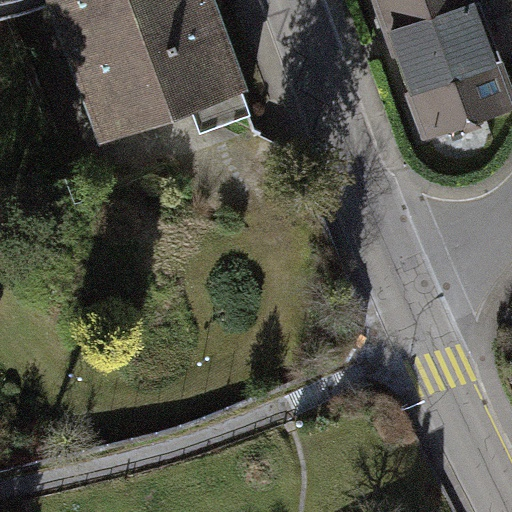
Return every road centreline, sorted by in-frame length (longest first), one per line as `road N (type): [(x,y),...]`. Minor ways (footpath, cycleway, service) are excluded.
road 1 (tertiary): [(402,280),(292,0)]
road 2 (tertiary): [(511,509),(402,280)]
road 3 (residential): [(511,211),(451,263),(402,280)]
